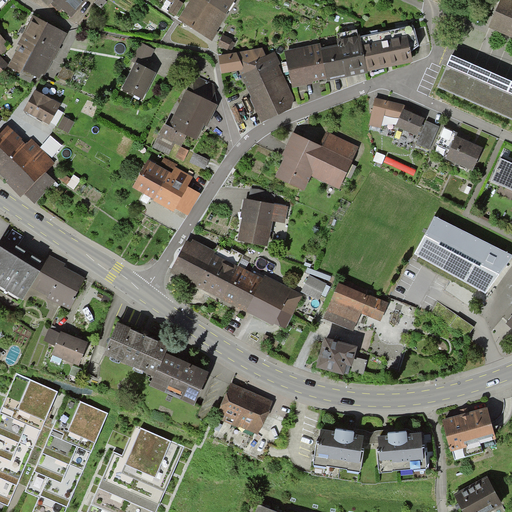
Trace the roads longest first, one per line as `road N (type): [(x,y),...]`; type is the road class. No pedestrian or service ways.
road 1 (secondary): [(511,369),(425,395),(324,392),(248,362),(144,290)]
road 2 (residential): [(384,80),(298,113),(241,148),(144,290)]
road 3 (secondary): [(144,290),(0,197)]
road 4 (residential): [(384,80),(511,137)]
